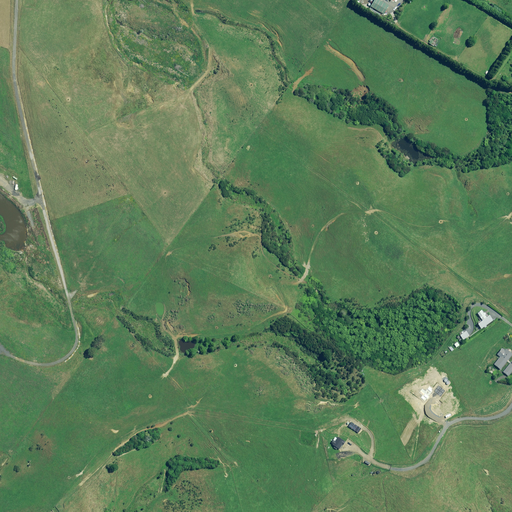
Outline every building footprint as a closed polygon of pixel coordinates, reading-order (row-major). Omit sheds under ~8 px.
[(388,5),(378,0),(373,0),(370,7),(383,14),(388,5)] [(380,15),(369,8),(367,12),(377,19),(380,15)] [(436,47),(439,42),(437,41),(437,40),(433,37),(429,43),(433,46),(434,46),(436,47)] [(484,313),(483,313),(481,310),(477,313),(482,321),(477,324),(481,329),(484,327),(484,328),(486,326),(485,325),(492,320),(489,315),(486,317),(484,315),(485,314),(484,313)] [(461,332),(459,334),(460,335),(463,340),(469,336),(465,331),(462,334),(461,332)] [(504,351),(501,349),(496,355),(499,357),(493,364),(500,370),(511,354),(506,349),(504,351)] [(511,370),(511,364),(510,363),(503,372),(508,376),(511,370)]
